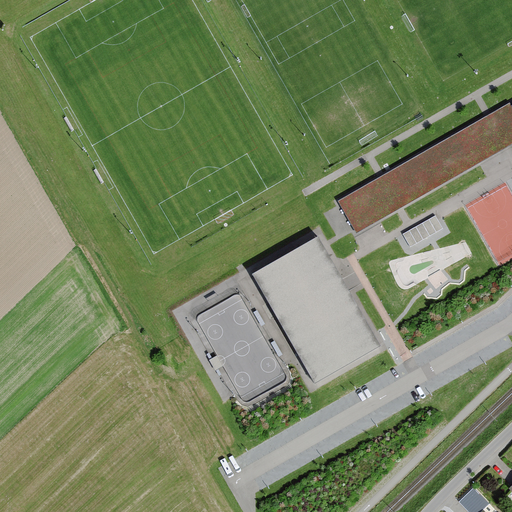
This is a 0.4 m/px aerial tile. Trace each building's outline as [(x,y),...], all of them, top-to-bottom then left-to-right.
[(510,105),(494,113),(511,143),(511,107),(511,108),(510,105)] [(489,117),(483,120),(501,152),(507,149),(511,145),(511,143),(494,113),(489,117)] [(405,207),(501,152),(483,120),(387,175),(405,207)] [(400,210),(405,207),(387,175),(382,178),(377,181),(395,212),(400,210)] [(356,235),(395,212),(377,181),(338,203),(356,235)] [(443,229),(436,217),(433,219),(429,220),(437,233),(443,229)] [(430,237),(437,233),(429,220),(426,222),(423,224),(430,237)] [(424,241),(430,237),(423,224),(420,226),(416,228),(424,241)] [(417,245),(424,241),(416,228),(413,230),(410,232),(417,245)] [(309,231),(301,236),(304,242),(313,237),(309,231)] [(411,248),(417,245),(410,232),(407,234),(403,236),(411,248)] [(379,350),(318,241),(253,278),(314,386),(379,350)] [(265,325),(257,311),(253,313),(261,327),(265,325)] [(282,356),(274,342),(271,344),(279,358),(282,356)] [(212,360),(209,361),(216,372),(218,370),(222,368),(216,357),(212,360)] [(475,484),(460,498),(472,511),(475,511),(489,499),(475,484)]
